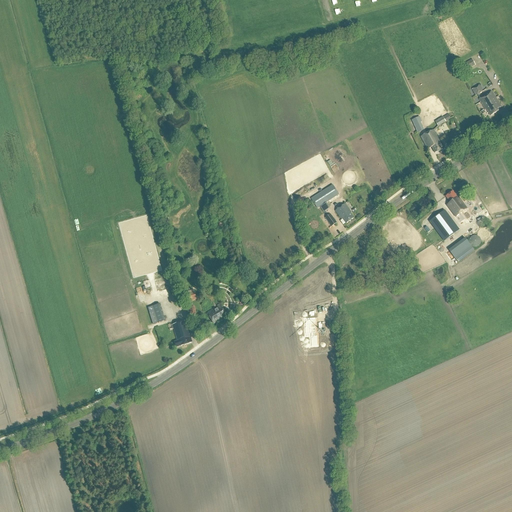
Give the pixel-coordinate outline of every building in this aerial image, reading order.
[(472,60),(464,65),(468,71),(476,66),(472,60)] [(479,85),(472,90),(476,96),(483,92),(479,85)] [(498,110),(502,107),(492,92),(480,100),(487,113),(488,112),(491,117),(499,112),(498,110)] [(448,114),(435,122),(438,127),(451,119),(448,114)] [(420,117),(412,121),(417,134),(424,131),(421,123),(422,123),(420,117)] [(443,148),(434,131),(421,138),(428,151),(432,148),(435,154),(443,150),(442,149),(443,148)] [(334,186),(313,199),(318,209),(320,207),(326,203),(339,195),(334,186)] [(447,206),(455,218),(467,209),(459,197),(457,198),(453,192),(445,197),(450,204),(447,206)] [(465,192),(460,196),(465,203),(470,199),(465,192)] [(326,203),(320,207),(324,213),(328,210),(330,209),(329,207),(326,203)] [(352,214),(346,205),(337,212),(343,221),(343,220),(346,224),(354,219),(351,215),(352,214)] [(444,211),(429,222),(444,242),(459,231),(444,211)] [(332,227),(337,223),(330,214),(325,218),(332,227)] [(470,239),(470,241),(470,243),(470,245),(471,246),(473,247),(475,247),(477,247),(479,246),(480,245),(481,243),(481,241),(480,239),(479,237),(477,236),(475,236),(473,236),(472,237),(470,239)] [(465,238),(449,251),(455,259),(457,262),(473,249),(471,247),(465,238)] [(168,291),(158,296),(162,303),(172,298),(168,291)] [(185,293),(187,302),(196,300),(194,291),(185,293)] [(192,302),(187,303),(190,315),(196,314),(194,306),(193,307),(192,302)] [(225,314),(220,305),(217,307),(218,309),(214,311),(214,310),(208,314),(214,324),(225,318),(224,315),(225,314)] [(135,308),(125,311),(132,331),(141,328),(135,308)] [(162,309),(154,312),(158,323),(165,321),(162,309)] [(314,320),(306,320),(306,324),(306,328),(305,328),(305,333),(311,333),(311,336),(311,346),(317,346),(317,336),(315,336),(315,333),(315,324),(314,324),(314,320)] [(177,348),(192,344),(186,322),(174,326),(178,343),(175,344),(177,348)] [(129,376),(130,381),(145,376),(143,371),(129,376)]
